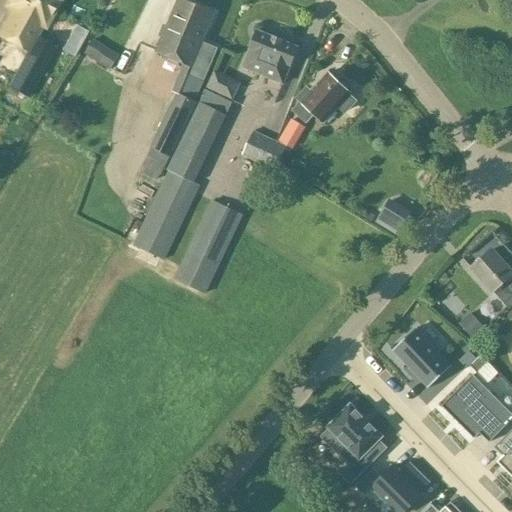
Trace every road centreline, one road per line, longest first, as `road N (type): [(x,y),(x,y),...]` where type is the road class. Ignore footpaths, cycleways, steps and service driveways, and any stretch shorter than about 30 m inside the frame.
road 1 (residential): [(493,181),(393,54),(334,0)]
road 2 (residential): [(499,511),(338,348)]
road 3 (residential): [(338,348),(428,241),(493,181)]
road 4 (residential): [(199,511),(338,348)]
